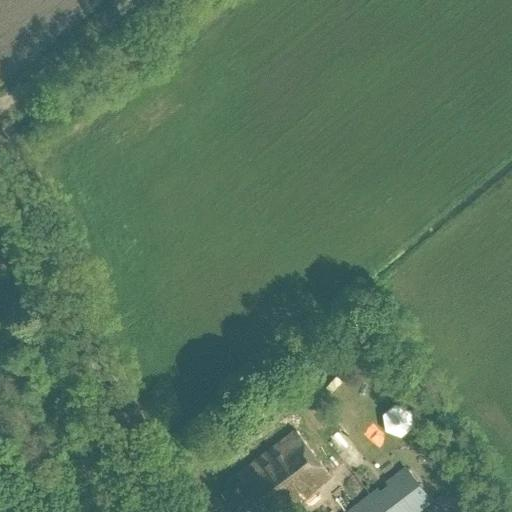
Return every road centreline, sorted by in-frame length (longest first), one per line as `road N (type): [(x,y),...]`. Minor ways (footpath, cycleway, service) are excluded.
road 1 (tertiary): [(0,143),(164,511)]
road 2 (track): [(0,107),(133,0)]
